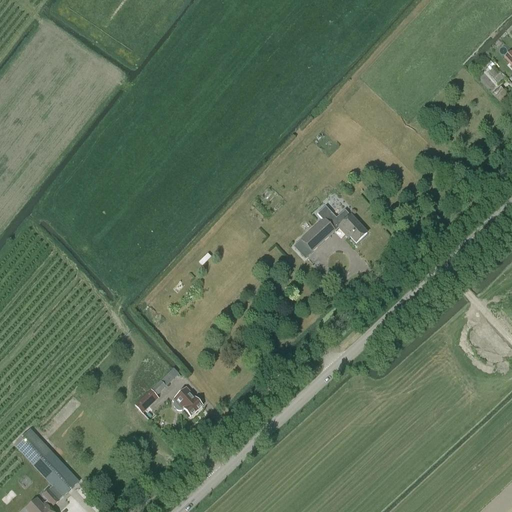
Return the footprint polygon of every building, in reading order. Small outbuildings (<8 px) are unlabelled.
[(503,58),(511,67),(511,54),(510,52),(503,58)] [(500,89),(492,95),(503,108),(511,101),(500,89)] [(336,219),(325,208),(317,215),(322,221),(300,241),(312,253),(338,229),(345,236),(347,235),(356,245),(366,235),(345,211),(336,219)] [(160,383),(150,392),(135,407),(150,423),(153,420),(149,417),(151,415),(150,414),(157,407),(152,402),(156,398),(155,398),(165,389),(160,383)] [(179,412),(181,412),(183,410),(190,418),(202,407),(195,399),(193,401),(190,398),(192,397),(185,390),(172,402),(173,404),(173,405),(173,407),(174,408),(176,411),(178,412),(179,412)] [(50,511),(78,484),(29,432),(14,446),(53,487),(42,497),(47,502),(42,507),(36,501),(26,510),(27,511),(50,511)]
